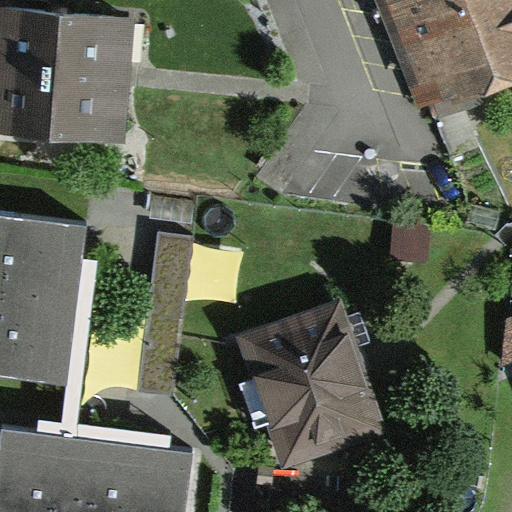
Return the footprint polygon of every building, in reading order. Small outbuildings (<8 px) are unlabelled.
[(511,0),(379,0),(421,101),(434,96),(439,108),(511,77),(511,0)] [(0,6),(0,132),(128,140),(134,14),(0,6)] [(0,371),(69,379),(86,221),(0,211),(0,371)] [(390,257),(426,259),(428,224),(392,222),(390,257)] [(169,393),(185,232),(156,229),(140,390),(169,393)] [(245,299),(248,242),(203,240),(201,297),(245,299)] [(282,467),(387,430),(340,297),(235,334),(282,467)] [(511,351),(511,350),(511,315),(498,321),(511,351)] [(182,511),(191,452),(1,425),(0,433),(0,511),(182,511)]
